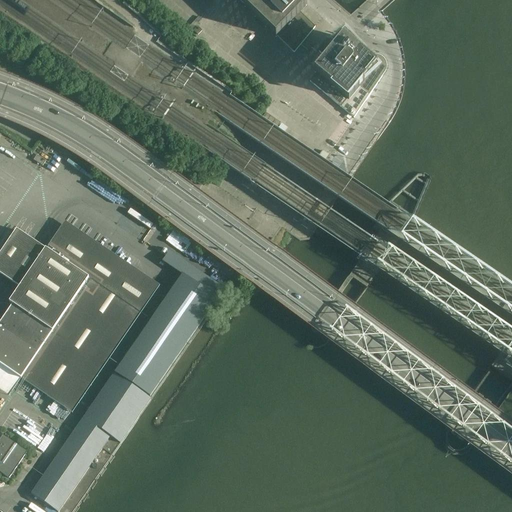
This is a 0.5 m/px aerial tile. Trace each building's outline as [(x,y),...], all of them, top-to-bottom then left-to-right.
[(238,0),(245,6),(243,7),(276,38),(277,37),(290,49),(294,54),(301,45),(315,28),(300,13),(307,6),(300,0),(238,0)] [(198,27),(193,31),(198,36),(202,31),(198,27)] [(308,80),(308,81),(354,119),(375,88),(385,74),(386,72),(387,69),(387,66),(386,64),(385,61),(384,59),(382,58),(379,56),(377,56),(374,56),(372,56),(369,57),(367,59),(349,43),(343,38),(337,46),(329,39),(328,40),(318,51),(319,52),(318,52),(326,59),(308,81),(308,80)] [(12,305),(0,323),(0,364),(21,379),(89,278),(46,249),(17,230),(0,253),(0,274),(19,288),(9,302),(12,305)] [(182,276),(114,373),(150,398),(218,299),(182,274),(182,276)] [(56,511),(59,511),(110,439),(110,438),(120,445),(151,400),(114,374),(31,494),(56,511)] [(0,472),(9,479),(27,453),(3,436),(0,439),(0,472)]
